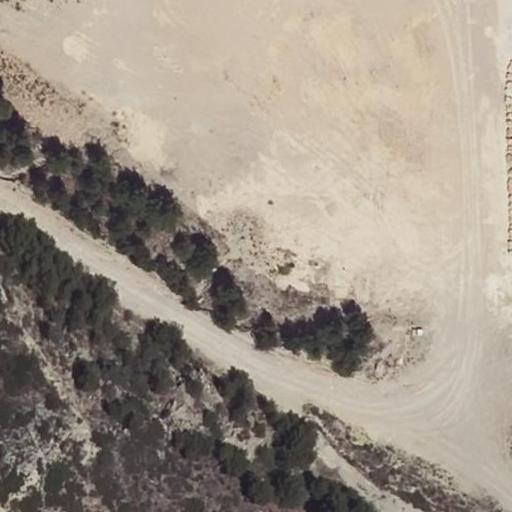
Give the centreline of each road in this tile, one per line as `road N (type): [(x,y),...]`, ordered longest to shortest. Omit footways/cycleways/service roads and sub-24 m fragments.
road 1 (track): [(466,0),(497,314),(461,383),(321,406),(0,197)]
road 2 (track): [(399,511),(365,492),(320,437),(307,398)]
road 3 (track): [(461,383),(480,459),(511,489)]
